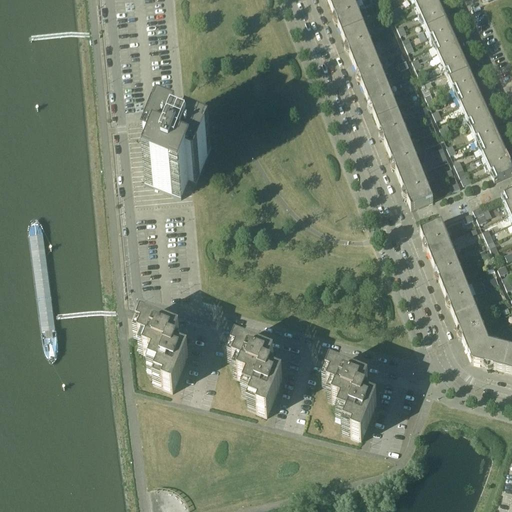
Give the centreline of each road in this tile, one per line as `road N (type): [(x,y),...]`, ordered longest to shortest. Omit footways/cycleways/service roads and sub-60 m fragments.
road 1 (residential): [(405,375),(140,304),(109,0)]
road 2 (residential): [(288,0),(436,367)]
road 3 (residential): [(449,359),(306,0)]
road 4 (residential): [(511,119),(458,0)]
